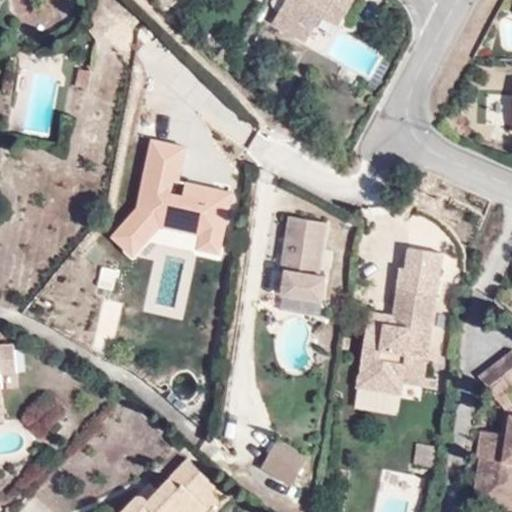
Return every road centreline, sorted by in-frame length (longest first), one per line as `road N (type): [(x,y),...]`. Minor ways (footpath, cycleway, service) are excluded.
road 1 (unknown): [(407,103),(339,192),(264,169),(230,366),(202,435)]
road 2 (track): [(0,309),(134,384),(202,435)]
road 3 (unclassified): [(411,135),(412,84),(448,13)]
